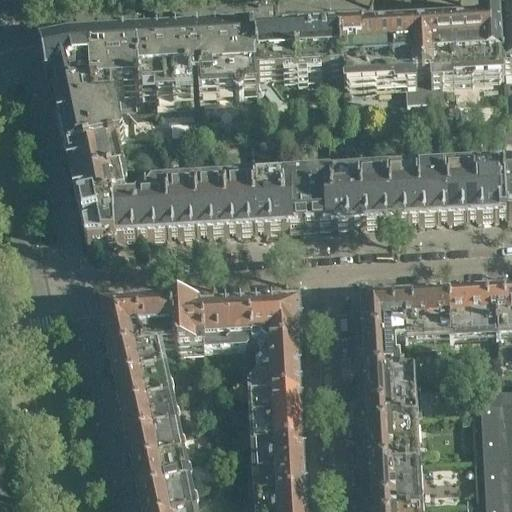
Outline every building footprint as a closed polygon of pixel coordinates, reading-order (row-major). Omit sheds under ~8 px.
[(511,83),(511,24),(500,25),(499,25),(502,84),(511,83)] [(444,111),(443,91),(502,87),(502,84),(499,25),(476,27),(476,32),(341,40),(339,40),(342,83),(344,111),(407,108),(408,113),(444,111)] [(342,83),(339,40),(255,44),(254,44),(257,89),(342,83)] [(235,103),(258,102),(257,89),(254,44),(69,54),(42,60),(48,87),(51,86),(67,161),(114,151),(120,149),(110,101),(135,100),(135,108),(154,107),(154,111),(236,106),(235,103)] [(504,118),(503,104),(494,105),(494,118),(504,118)] [(118,170),(114,151),(67,161),(73,189),(122,179),(127,177),(125,169),(118,170)] [(507,224),(505,182),(505,174),(475,175),(478,226),(507,225),(507,224)] [(478,226),(475,175),(446,177),(449,228),(478,226)] [(449,228),(446,177),(417,178),(420,230),(449,228)] [(420,230),(417,178),(389,180),(391,231),(420,230)] [(128,207),(122,179),(73,189),(80,217),(128,207)] [(391,231),(389,180),(360,181),(362,233),(391,231)] [(362,233),(360,181),(332,182),(331,182),(333,235),(362,233)] [(333,235),(331,182),(300,183),(301,188),(283,189),(285,237),(303,236),(303,234),(317,234),(317,236),(333,235)] [(285,237),(283,189),(283,185),(254,187),(254,186),(256,239),(285,237)] [(256,239),(254,186),(224,188),(227,241),(256,239)] [(227,241),(224,188),(195,190),(198,242),(227,241)] [(198,242),(195,190),(166,191),(169,244),(198,242)] [(169,244),(166,191),(165,192),(165,196),(149,197),(149,200),(139,201),(135,206),(138,246),(169,244)] [(138,246),(135,206),(128,207),(80,217),(88,257),(109,256),(109,252),(114,252),(114,247),(138,246)] [(499,346),(496,299),(484,300),(484,301),(450,303),(453,348),(499,346)] [(511,299),(507,300),(507,299),(496,299),(499,346),(511,345),(511,299)] [(453,348),(450,303),(414,305),(414,304),(403,304),(403,321),(406,321),(407,351),(453,348)] [(407,351),(406,321),(403,321),(403,304),(398,305),(365,307),(364,308),(363,308),(363,309),(363,310),(367,382),(403,380),(402,365),(395,366),(395,351),(407,351)] [(299,341),(298,317),(299,317),(298,310),(290,310),(290,312),(267,313),(266,311),(260,312),(252,313),(252,312),(250,312),(253,351),(259,351),(261,349),(267,355),(301,353),(300,341),(299,341)] [(205,359),(203,317),(202,317),(202,311),(172,313),(174,351),(174,353),(179,360),(205,359)] [(253,351),(250,312),(246,313),(246,314),(203,317),(205,359),(248,357),(253,351)] [(174,351),(172,313),(138,315),(140,356),(152,354),(160,359),(164,352),(174,351)] [(140,356),(138,315),(99,317),(107,354),(106,354),(108,363),(140,356)] [(300,403),(297,362),(301,362),(301,353),(267,355),(263,359),(263,364),(260,367),(260,370),(256,374),(256,387),(253,387),(251,391),(252,405),(300,403)] [(167,380),(165,371),(162,371),(159,359),(160,359),(152,354),(140,356),(108,363),(109,363),(113,382),(112,383),(114,392),(115,392),(167,380)] [(173,409),(170,396),(174,391),(172,384),(167,380),(115,392),(119,411),(120,420),(121,420),(173,409)] [(417,470),(415,426),(412,380),(403,380),(367,382),(372,473),(417,470)] [(439,385),(437,385),(438,391),(445,391),(453,390),(453,380),(445,381),(445,385),(439,385)] [(511,511),(511,392),(492,394),(492,403),(460,405),(462,433),(472,432),(477,504),(466,505),(466,511),(511,511)] [(456,405),(456,396),(446,396),(446,405),(456,405)] [(302,453),(300,403),(252,405),(255,455),(302,453)] [(179,437),(176,425),(180,421),(178,413),(174,411),(173,409),(121,420),(125,439),(124,439),(126,448),(127,448),(179,437)] [(185,466),(182,453),(186,449),(184,442),(180,440),(179,437),(127,448),(131,467),(132,476),(133,476),(185,466)] [(305,502),(302,453),(255,455),(257,505),(305,502)] [(191,494),(188,482),(192,478),(190,470),(186,468),(185,466),(133,476),(137,495),(136,495),(138,504),(139,504),(191,494)] [(419,511),(417,470),(372,473),(374,511),(419,511)] [(194,511),(194,509),(197,505),(196,497),(191,496),(191,494),(139,504),(140,511),(194,511)] [(305,511),(305,502),(257,505),(257,511),(305,511)]
